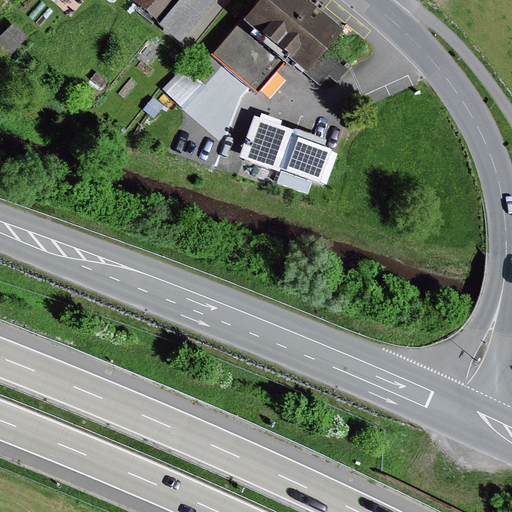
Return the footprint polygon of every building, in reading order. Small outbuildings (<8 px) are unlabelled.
[(130,0),(156,21),(164,12),(167,14),(159,25),(181,44),(217,0),(130,0)] [(344,29),(308,0),(261,0),(212,56),(257,95),(284,64),(292,70),(295,66),(321,86),(329,77),(338,84),(352,68),(329,48),(344,29)] [(28,38),(11,24),(0,36),(0,47),(10,56),(28,38)] [(167,86),(186,103),(202,84),(184,68),(167,86)] [(325,144),(254,117),(239,159),(279,173),(280,169),(326,187),(337,155),(324,150),(325,144)]
